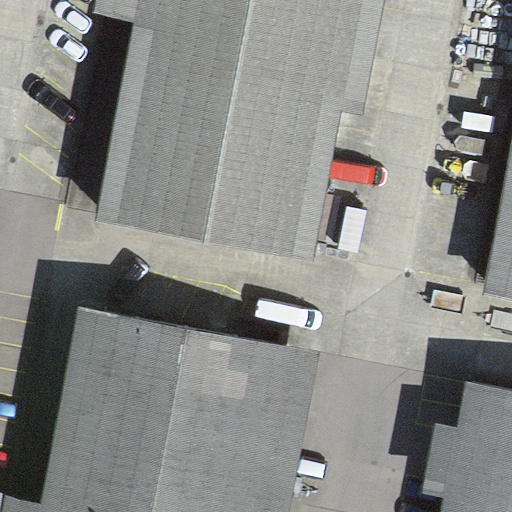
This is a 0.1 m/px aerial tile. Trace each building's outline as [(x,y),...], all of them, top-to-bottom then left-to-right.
[(139,0),(99,217),(314,257),(362,0),(139,0)] [(511,156),(486,294),(511,298),(511,156)] [(278,511),(308,360),(84,316),(47,506),(8,497),(4,511),(278,511)] [(511,511),(511,391),(470,384),(444,511),(511,511)] [(0,511),(4,511),(8,497),(0,495),(0,511)]
